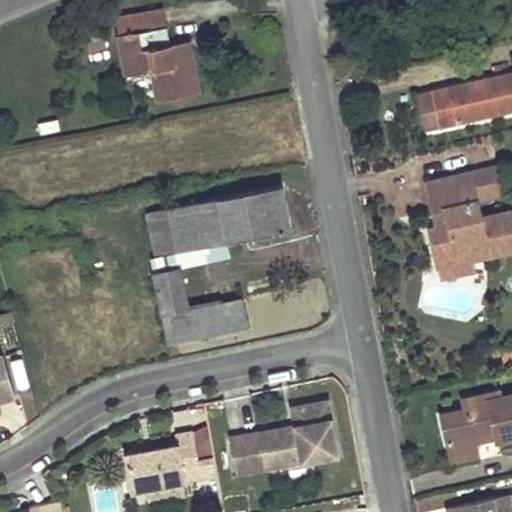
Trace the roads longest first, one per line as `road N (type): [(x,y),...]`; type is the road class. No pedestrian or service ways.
road 1 (residential): [(0,467),(96,400),(134,384),(360,339)]
road 2 (residential): [(302,0),(360,339)]
road 3 (residential): [(360,339),(391,511)]
